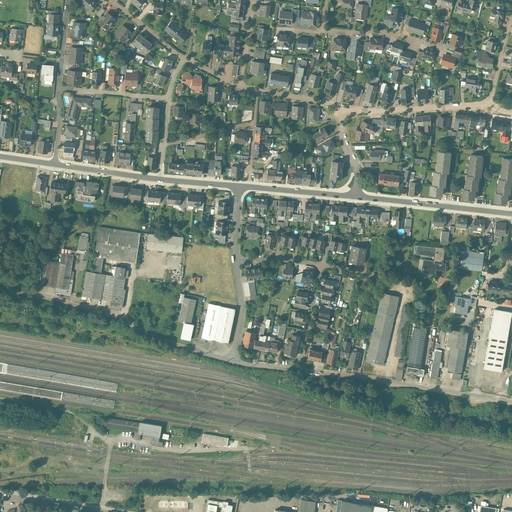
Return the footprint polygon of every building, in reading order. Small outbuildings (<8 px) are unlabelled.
[(97,3),(93,0),(87,0),(85,4),(83,6),(87,10),(89,9),(91,11),(97,3)] [(463,1),(459,0),(456,9),(470,13),(471,10),(475,11),(477,2),(471,0),(469,0),(468,6),(466,5),(466,4),(463,3),(463,1)] [(245,3),(236,1),(235,4),(231,3),(229,3),(228,7),(244,9),(245,3)] [(163,3),(154,2),(154,10),(153,13),(162,14),(162,11),(163,11),(163,3)] [(365,5),(357,4),(357,5),(356,5),(356,7),(357,8),(356,12),(366,13),(367,6),(367,5),(365,5)] [(271,6),(265,5),(261,5),(259,16),(269,17),(271,6)] [(244,9),(228,7),(227,11),(231,11),(234,11),(234,15),(233,20),(242,21),(244,9)] [(403,9),(392,8),(390,20),(393,20),(401,21),(403,9)] [(503,12),(492,9),(491,16),(490,16),(490,18),(494,19),(493,23),(500,25),(503,12)] [(99,22),(107,29),(116,19),(107,12),(103,17),(99,22)] [(292,13),(280,12),(279,21),(279,23),(284,23),(291,24),(292,18),(292,13)] [(310,14),(306,13),(306,15),(305,15),(302,15),(301,24),(303,24),(304,23),(309,24),(309,25),(316,25),(317,12),(310,12),(310,14)] [(49,24),(58,25),(59,15),(55,14),(50,14),(49,24)] [(410,20),(408,25),(407,30),(414,32),(417,22),(410,20)] [(85,23),(73,22),(75,23),(74,27),(73,26),(73,27),(72,35),(81,36),(82,28),(85,28),(85,23)] [(180,29),(172,22),(166,30),(169,33),(170,31),(174,35),(180,29)] [(425,25),(417,22),(414,32),(422,35),(424,30),(425,25)] [(58,25),(49,24),(47,35),(57,36),(58,25)] [(124,25),(116,35),(120,39),(121,37),(124,40),(127,37),(131,32),(124,25)] [(22,30),(12,28),(11,33),(10,33),(9,40),(20,41),(21,37),(22,30)] [(263,28),(258,28),(257,34),(258,34),(257,39),(268,41),(270,30),(263,28)] [(436,28),(435,31),(433,32),(431,39),(439,41),(442,32),(442,30),(440,29),(436,28)] [(187,35),(180,29),(174,35),(178,38),(177,40),(181,43),(187,35)] [(140,34),(133,42),(139,48),(146,39),(140,34)] [(461,37),(454,35),(453,38),(452,37),(450,44),(458,47),(461,37)] [(212,37),(208,36),(207,42),(207,45),(203,44),(203,52),(210,52),(212,37)] [(240,37),(230,36),(229,46),(223,45),(222,54),(228,55),(237,56),(238,48),(239,48),(239,45),(240,37)] [(219,38),(217,38),(215,53),(222,54),(223,45),(221,44),(222,39),(219,38)] [(308,39),(298,38),(297,47),(307,48),(308,40),(308,39)] [(345,39),(335,38),(334,39),(334,41),(333,44),(333,49),(333,50),(344,51),(345,39)] [(152,44),(146,39),(139,48),(145,53),(152,44)] [(496,43),(488,41),(487,46),(486,51),(490,52),(494,53),(495,47),(496,43)] [(403,45),(393,42),(392,45),(391,50),(401,53),(401,51),(403,45)] [(83,48),(71,47),(70,53),(71,53),(70,63),(73,63),(79,64),(81,64),(81,63),(80,63),(80,57),(82,57),(83,48)] [(434,52),(424,49),(423,53),(422,57),(423,58),(429,60),(429,58),(432,59),(434,52)] [(411,54),(401,51),(401,53),(399,59),(400,59),(409,62),(410,57),(411,54)] [(319,54),(313,52),(311,58),(312,58),(310,65),(315,66),(316,63),(317,64),(319,54)] [(454,52),(452,52),(451,57),(455,58),(455,59),(459,60),(461,54),(454,52)] [(144,58),(134,53),(130,58),(142,63),(142,60),(144,58)] [(451,57),(445,55),(445,56),(444,57),(443,57),(441,63),(449,66),(450,65),(453,66),(455,59),(455,58),(451,57)] [(484,57),(479,56),(478,59),(477,60),(478,61),(477,64),(478,65),(477,66),(478,66),(479,67),(480,67),(482,67),(484,67),(485,68),(486,69),(488,68),(490,69),(491,68),(492,65),(491,64),(492,59),(488,58),(488,59),(485,59),(485,57),(484,57)] [(416,59),(410,57),(409,62),(408,65),(414,66),(416,60),(416,59)] [(174,61),(166,58),(162,68),(165,70),(169,71),(174,61)] [(264,63),(252,61),(252,62),(253,62),(251,73),(255,74),(257,75),(257,74),(262,75),(263,75),(261,74),(263,63),(264,63)] [(7,64),(6,64),(6,66),(2,66),(1,76),(6,76),(6,75),(11,75),(11,77),(13,67),(10,67),(11,65),(10,64),(7,64)] [(36,65),(28,64),(27,72),(35,73),(36,65)] [(53,66),(42,65),(42,74),(42,75),(44,75),(44,80),(52,81),(53,74),(52,74),(53,66)] [(305,67),(298,66),(297,72),(296,72),(293,87),(300,88),(302,78),(303,78),(305,67)] [(120,69),(110,68),(108,84),(119,85),(120,73),(120,69)] [(82,72),(69,70),(68,77),(67,77),(67,83),(80,85),(81,76),(83,76),(83,72),(82,72)] [(402,73),(394,71),(392,79),(399,81),(402,73)] [(101,73),(93,72),(93,78),(92,84),(100,85),(101,73)] [(188,72),(184,72),(183,75),(182,75),(182,81),(190,86),(192,80),(192,79),(191,78),(191,75),(190,74),(190,73),(188,72)] [(163,75),(159,74),(155,83),(162,86),(166,77),(163,75)] [(197,75),(195,74),(194,76),(194,79),(192,79),(192,80),(190,86),(189,87),(196,91),(199,91),(199,93),(202,93),(203,86),(201,86),(202,79),(201,79),(200,76),(198,75),(197,75)] [(289,77),(271,74),(269,83),(277,84),(280,85),(280,84),(287,86),(289,77)] [(317,75),(311,74),(308,86),(317,88),(320,77),(320,76),(317,75)] [(479,80),(466,78),(465,82),(464,87),(465,87),(473,88),(472,93),(477,94),(479,80)] [(337,84),(328,82),(325,92),(334,95),(337,84)] [(377,84),(372,83),(372,85),(368,84),(364,100),(373,103),(378,86),(377,86),(377,84)] [(346,85),(344,90),(343,95),(349,96),(352,86),(346,85)] [(391,86),(386,85),(384,91),(381,100),(390,102),(392,93),(389,92),(391,86)] [(218,87),(209,86),(209,99),(214,99),(214,101),(219,101),(220,97),(220,91),(218,91),(218,87)] [(358,88),(352,86),(349,96),(356,98),(357,94),(358,88)] [(410,89),(407,90),(407,89),(403,89),(403,90),(400,90),(401,102),(410,101),(410,89)] [(420,90),(417,90),(417,91),(417,93),(418,101),(421,100),(421,101),(424,101),(424,100),(428,100),(427,90),(425,90),(425,89),(420,89),(420,90)] [(449,90),(439,89),(439,103),(448,103),(449,95),(449,90)] [(238,95),(230,94),(229,104),(237,105),(238,95)] [(84,99),(73,97),(67,119),(75,121),(79,107),(78,106),(79,104),(84,104),(84,99)] [(269,102),(260,101),(259,111),(267,112),(268,112),(269,107),(269,102)] [(138,104),(130,103),(130,111),(138,112),(138,109),(138,104)] [(287,105),(276,104),(275,115),(279,115),(279,114),(286,115),(286,111),(287,105)] [(179,106),(174,106),(174,108),(173,109),(172,110),(173,111),(173,116),(177,116),(179,118),(180,118),(182,116),(183,107),(179,106)] [(303,107),(293,106),(293,112),(292,118),(302,119),(303,107)] [(159,108),(148,107),(147,118),(158,119),(159,108)] [(319,109),(309,108),(307,121),(317,122),(318,114),(319,109)] [(199,114),(191,113),(191,117),(190,118),(189,119),(191,121),(190,123),(199,124),(199,117),(200,114),(199,114)] [(463,114),(456,113),(454,126),(458,127),(458,122),(462,122),(463,114)] [(130,123),(126,123),(125,140),(134,140),(136,114),(131,114),(130,123)] [(471,115),(463,114),(462,122),(466,123),(465,131),(468,131),(471,115)] [(478,116),(471,115),(468,131),(471,132),(473,124),(476,125),(478,116)] [(429,116),(422,116),(423,125),(425,125),(425,130),(430,130),(429,116)] [(447,117),(439,116),(438,125),(446,126),(447,118),(447,117)] [(485,118),(478,116),(476,125),(480,125),(479,130),(483,131),(485,118)] [(396,118),(386,117),(386,121),(385,127),(394,128),(395,128),(395,122),(396,118)] [(158,119),(147,118),(146,130),(147,130),(146,141),(157,142),(158,130),(157,130),(159,119),(158,119)] [(511,122),(492,119),(491,124),(491,125),(491,128),(503,130),(503,136),(508,137),(508,131),(509,131),(511,122)] [(11,122),(1,121),(0,128),(4,129),(2,137),(9,138),(11,122)] [(363,121),(360,128),(359,127),(357,132),(355,139),(363,141),(365,134),(364,133),(365,131),(366,131),(367,131),(370,125),(363,121)] [(77,127),(66,126),(66,130),(68,130),(68,132),(66,132),(66,136),(72,137),(80,137),(80,135),(80,129),(77,129),(77,127)] [(319,131),(313,135),(317,142),(320,139),(321,140),(328,135),(324,128),(321,130),(319,130),(319,131)] [(245,133),(236,132),(235,141),(245,142),(246,134),(245,133)] [(264,134),(255,133),(254,141),(255,141),(270,142),(271,139),(264,139),(264,134)] [(32,135),(21,134),(21,135),(20,135),(20,138),(20,139),(20,144),(24,145),(26,145),(30,146),(32,135)] [(49,142),(40,140),(38,152),(47,154),(49,142)] [(331,140),(315,149),(317,153),(320,151),(322,154),(335,146),(331,140)] [(270,142),(255,141),(254,148),(263,149),(263,145),(267,145),(266,146),(273,146),(273,143),(270,142)] [(72,143),(65,142),(63,156),(71,157),(72,153),(73,153),(73,150),(74,150),(75,143),(72,143)] [(106,147),(102,146),(100,161),(104,161),(103,162),(109,163),(110,155),(111,155),(111,151),(106,150),(106,147)] [(263,149),(254,148),(253,156),(268,157),(268,153),(263,153),(263,149)] [(384,151),(374,151),(374,152),(371,152),(371,160),(380,160),(380,157),(384,157),(384,151)] [(436,171),(446,173),(448,173),(450,152),(438,151),(436,171)] [(468,175),(478,177),(480,177),(482,156),(470,155),(468,175)] [(157,158),(148,156),(147,168),(155,170),(157,158)] [(176,163),(172,163),(173,158),(170,158),(168,171),(175,172),(176,163)] [(500,178),(510,180),(511,180),(511,159),(503,158),(500,178)] [(273,169),(269,169),(268,179),(275,179),(277,160),(274,160),(273,168),(273,169)] [(281,160),(277,160),(275,179),(283,180),(284,171),(279,170),(281,160)] [(338,161),(332,161),(330,178),(341,179),(343,162),(338,161)] [(185,165),(176,163),(175,172),(184,174),(185,172),(193,174),(194,163),(185,162),(185,165)] [(202,164),(194,163),(193,174),(201,175),(202,169),(202,164)] [(241,166),(232,166),(231,176),(240,177),(241,170),(243,170),(243,167),(241,167),(241,166)] [(311,174),(306,174),(307,167),(304,167),(303,171),(302,182),(310,183),(311,174)] [(314,174),(311,174),(310,183),(317,184),(318,168),(314,168),(314,174)] [(303,171),(295,170),(295,173),(294,182),(302,182),(303,171)] [(446,173),(436,171),(434,171),(432,185),(442,187),(444,187),(446,173)] [(387,174),(379,173),(378,184),(386,185),(386,184),(387,174)] [(399,176),(387,174),(386,184),(398,185),(399,178),(399,176)] [(478,177),(468,175),(466,175),(465,189),(474,190),(476,190),(478,177)] [(46,177),(37,176),(35,191),(40,191),(40,190),(44,190),(43,193),(44,193),(45,187),(46,177)] [(497,192),(507,194),(509,194),(510,180),(500,178),(498,178),(497,192)] [(86,185),(84,185),(84,183),(75,181),(75,186),(77,187),(76,195),(78,195),(78,199),(91,201),(91,200),(94,201),(95,195),(94,195),(94,193),(95,193),(95,188),(98,189),(99,183),(87,181),(86,185)] [(58,192),(59,183),(51,182),(50,191),(52,192),(58,192)] [(413,182),(410,182),(409,194),(417,194),(418,183),(413,182)] [(59,183),(58,192),(59,193),(62,193),(61,198),(65,198),(66,184),(59,183)] [(442,187),(432,185),(430,185),(429,195),(441,196),(442,187)] [(474,190),(465,189),(463,189),(462,198),(473,199),(474,190)] [(148,197),(144,196),(143,203),(148,203),(148,201),(153,201),(155,191),(149,191),(148,197)] [(161,192),(155,191),(153,201),(159,202),(159,205),(163,205),(164,198),(160,198),(161,192)] [(57,203),(59,193),(58,192),(52,192),(51,202),(57,203)] [(507,194),(497,192),(495,192),(494,202),(506,203),(507,194)] [(168,199),(164,198),(163,205),(168,206),(168,203),(173,204),(174,193),(168,193),(168,199)] [(181,194),(174,193),(173,204),(179,204),(179,207),(183,207),(184,200),(180,200),(180,194),(181,194)] [(188,201),(184,200),(183,207),(187,208),(188,205),(193,205),(194,195),(188,194),(188,195),(188,201)] [(200,196),(194,195),(193,205),(199,206),(199,209),(203,209),(204,202),(200,202),(200,196)] [(229,202),(223,202),(223,198),(217,197),(216,205),(215,205),(215,207),(218,207),(229,208),(229,202)] [(260,199),(253,198),(252,213),(257,213),(258,207),(260,207),(260,199)] [(286,201),(279,200),(278,215),(283,216),(284,210),(285,210),(286,201)] [(313,203),(305,203),(304,218),(309,218),(310,212),(312,212),(313,203)] [(339,206),(332,205),(330,221),(333,221),(333,225),(336,225),(336,221),(336,215),(338,215),(339,206)] [(218,207),(218,213),(215,213),(215,217),(222,218),(222,214),(228,214),(229,208),(218,207)] [(365,208),(358,207),(357,222),(355,222),(354,227),(361,228),(361,217),(364,218),(364,217),(365,208)] [(365,208),(364,217),(366,217),(365,223),(369,224),(371,224),(371,218),(376,218),(377,209),(365,208)] [(401,212),(394,211),(393,220),(396,220),(401,220),(402,220),(402,215),(401,215),(401,212)] [(389,213),(381,212),(380,221),(388,222),(389,213)] [(446,217),(437,216),(433,216),(433,220),(434,221),(434,225),(443,226),(444,222),(445,222),(446,217)] [(227,222),(221,222),(222,218),(215,217),(214,222),(217,222),(216,227),(227,228),(228,222),(227,222)] [(467,219),(457,218),(456,227),(460,228),(460,227),(465,228),(466,228),(466,223),(465,223),(465,221),(467,221),(467,219)] [(484,221),(474,220),(473,227),(473,229),(473,230),(481,230),(483,230),(484,221)] [(506,222),(499,222),(499,223),(495,223),(494,233),(502,234),(502,235),(504,236),(506,222)] [(140,233),(99,226),(95,256),(103,257),(136,262),(140,233)] [(256,227),(247,226),(246,236),(258,236),(259,227),(256,227)] [(227,228),(216,227),(216,233),(213,233),(213,237),(219,238),(220,238),(220,234),(226,234),(227,228)] [(183,237),(148,233),(146,249),(182,252),(183,237)] [(275,236),(267,235),(265,247),(273,249),(275,236)] [(288,237),(281,235),(280,243),(280,245),(287,246),(289,237),(288,237)] [(88,237),(80,236),(78,250),(86,251),(88,237)] [(310,238),(303,236),(301,245),(308,246),(310,238)] [(296,238),(289,237),(287,246),(287,247),(287,246),(294,248),(295,246),(296,239),(296,238)] [(317,239),(310,238),(308,246),(315,248),(317,239)] [(324,241),(317,239),(315,248),(323,249),(325,242),(325,241),(324,241)] [(331,240),(330,243),(329,249),(337,250),(338,242),(331,240)] [(345,243),(338,242),(337,250),(344,252),(345,245),(346,243),(345,243)] [(435,247),(417,245),(416,253),(435,255),(434,261),(434,263),(441,264),(441,263),(443,248),(435,247)] [(366,249),(352,246),(353,247),(352,249),(351,249),(349,261),(349,262),(350,261),(352,261),(352,262),(363,264),(366,249)] [(78,251),(62,248),(60,263),(72,265),(74,254),(77,255),(78,251)] [(484,253),(460,250),(458,268),(482,271),(483,263),(484,253)] [(103,257),(95,256),(93,272),(101,273),(103,257)] [(434,261),(424,259),(423,271),(435,273),(435,269),(445,270),(445,264),(441,263),(441,264),(434,263),(434,261)] [(60,263),(48,261),(44,285),(56,287),(60,263)] [(72,265),(60,263),(56,287),(57,287),(71,290),(73,280),(69,279),(72,265)] [(128,270),(115,267),(114,275),(126,277),(126,278),(127,278),(128,270)] [(261,268),(246,270),(247,280),(262,278),(261,268)] [(291,279),(292,270),(284,269),(284,278),(291,279)] [(313,272),(303,270),(302,276),(301,281),(302,281),(311,283),(312,277),(313,276),(313,274),(313,273),(313,272)] [(93,272),(86,271),(82,296),(101,299),(105,274),(93,272)] [(114,275),(105,274),(101,299),(111,301),(110,306),(122,308),(126,289),(124,288),(126,278),(126,277),(114,275)] [(328,280),(325,279),(324,287),(332,288),(334,281),(328,280)] [(499,282),(490,281),(488,289),(498,290),(499,286),(499,282)] [(254,282),(248,283),(250,296),(256,295),(254,282)] [(332,288),(324,287),(322,294),(331,296),(332,288)] [(297,291),(294,305),(294,307),(299,308),(299,306),(305,307),(308,293),(303,292),(297,291)] [(399,297),(382,293),(381,297),(398,301),(399,297)] [(331,296),(322,294),(321,301),(323,302),(329,303),(331,296)] [(470,299),(452,296),(451,302),(457,303),(455,312),(466,314),(468,305),(469,305),(471,299),(470,299)] [(196,299),(184,297),(182,303),(178,321),(184,323),(193,325),(194,324),(191,324),(196,299)] [(398,301),(381,297),(367,356),(384,360),(398,301)] [(220,306),(209,303),(204,327),(203,328),(200,328),(198,338),(205,339),(213,341),(220,306)] [(235,309),(220,306),(213,341),(228,344),(235,309)] [(412,307),(404,306),(396,354),(403,355),(412,307)] [(330,310),(320,308),(319,315),(329,317),(330,310)] [(511,312),(494,309),(483,368),(501,372),(511,312)] [(304,314),(295,312),(294,319),(295,320),(301,321),(302,321),(304,314)] [(328,321),(318,319),(316,327),(326,329),(328,321)] [(184,323),(181,338),(190,340),(193,325),(184,323)] [(286,327),(280,325),(278,334),(284,336),(286,327)] [(426,329),(414,327),(407,366),(420,368),(426,329)] [(468,332),(449,329),(448,334),(446,345),(451,346),(447,371),(453,372),(461,374),(468,332)] [(256,333),(246,331),(243,345),(252,347),(256,333)] [(288,339),(287,344),(286,344),(284,353),(291,354),(291,355),(295,356),(299,336),(292,334),(291,340),(288,339)] [(263,336),(262,341),(260,349),(267,351),(269,342),(270,337),(263,336)] [(275,338),(270,337),(269,342),(267,351),(277,352),(278,343),(279,341),(274,340),(275,338)] [(258,340),(255,340),(253,348),(260,349),(262,341),(258,340)] [(349,342),(343,341),(340,355),(346,357),(346,358),(348,359),(350,348),(348,347),(349,342)] [(322,352),(310,349),(308,359),(320,361),(322,352)] [(338,351),(329,350),(327,363),(335,364),(338,351)] [(361,353),(351,351),(348,367),(357,369),(361,353)] [(441,352),(435,351),(433,361),(440,362),(441,352)] [(384,360),(367,356),(366,361),(383,365),(384,360)] [(440,362),(433,361),(430,378),(437,379),(440,362)] [(420,368),(407,366),(406,373),(413,374),(412,377),(416,378),(416,375),(423,376),(424,369),(420,368)] [(508,396),(511,375),(499,373),(495,393),(508,396)] [(138,432),(140,423),(106,417),(104,426),(138,432)] [(160,436),(161,425),(140,422),(140,423),(138,432),(138,433),(154,435),(159,436),(160,436)] [(226,447),(228,438),(203,434),(201,443),(226,447)] [(159,436),(154,435),(152,445),(162,446),(163,442),(158,441),(159,436)] [(208,498),(207,503),(218,505),(222,506),(221,510),(226,511),(228,504),(228,502),(208,498)] [(274,511),(314,511),(316,501),(301,498),(299,510),(287,508),(286,511),(275,509),(274,511)] [(370,511),(372,506),(342,501),(340,511),(370,511)] [(205,511),(216,511),(218,505),(207,503),(205,511)]
